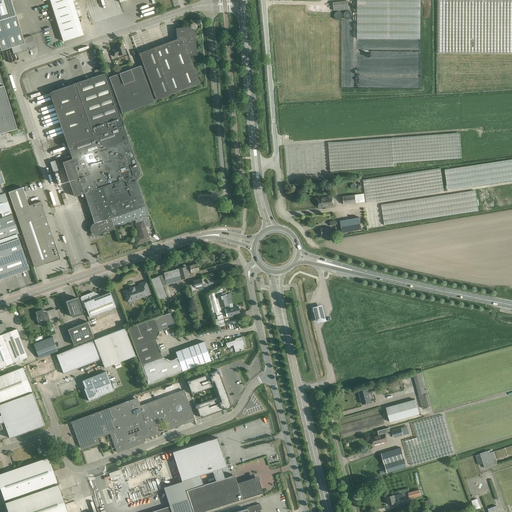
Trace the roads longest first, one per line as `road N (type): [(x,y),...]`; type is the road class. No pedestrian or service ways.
road 1 (unclassified): [(208,4),(23,66),(14,79),(57,206)]
road 2 (unclassified): [(55,430),(68,465),(83,469),(231,416),(270,373)]
road 3 (secondary): [(0,304),(203,235),(254,244)]
road 4 (track): [(274,144),(511,130)]
road 5 (track): [(282,215),(511,182)]
road 6 (secondary): [(328,511),(281,311)]
road 7 (unclassified): [(226,199),(208,4)]
road 8 (secondary): [(511,305),(351,270)]
road 9 (unclassified): [(276,163),(263,0)]
road 10 (tertiary): [(256,164),(242,10)]
road 11 (unclassified): [(304,511),(270,373)]
road 12 (unclassified): [(320,386),(354,511)]
